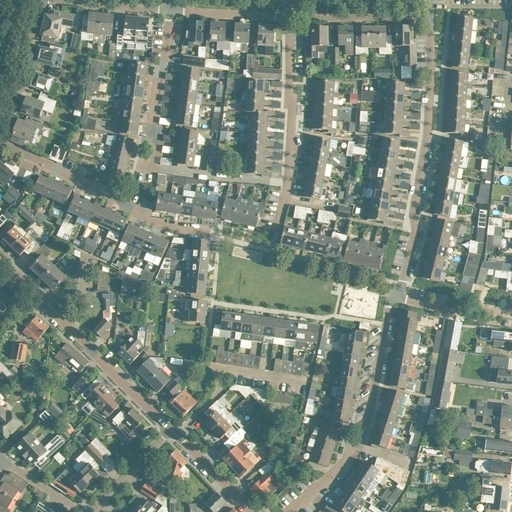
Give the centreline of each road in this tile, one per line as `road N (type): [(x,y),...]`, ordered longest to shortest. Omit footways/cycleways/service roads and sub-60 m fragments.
road 1 (residential): [(393,295),(415,230),(430,17)]
road 2 (residential): [(218,237),(159,225),(0,143)]
road 3 (residential): [(169,430),(0,262)]
road 4 (residential): [(272,242),(289,154),(287,17)]
road 5 (residential): [(140,164),(154,166),(151,132),(169,11)]
road 6 (residential): [(347,452),(365,427),(393,295)]
road 7 (residential): [(287,17),(430,17)]
road 8 (residential): [(0,129),(38,0)]
road 9 (residential): [(46,0),(169,11)]
road 10 (residential): [(511,313),(466,315),(393,295)]
